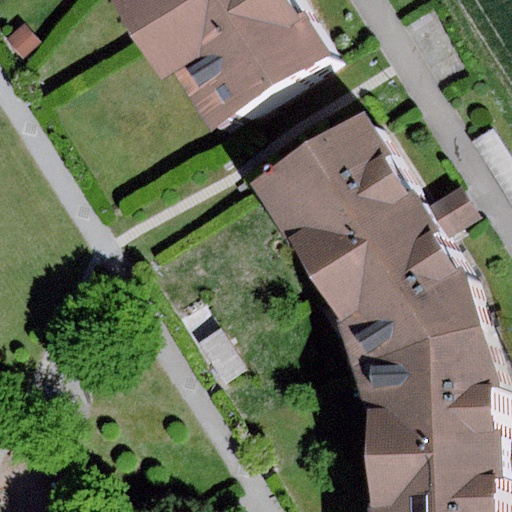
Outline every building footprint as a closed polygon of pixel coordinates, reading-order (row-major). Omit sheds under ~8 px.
[(304,0),(134,0),(120,9),(177,90),(189,81),(224,138),(343,64),(304,0)] [(22,25),(5,40),(24,60),(40,45),(22,25)] [(370,372),(496,333),(480,279),(449,230),(379,122),(268,188),(354,326),(370,372)] [(511,159),(494,132),(471,147),(511,211),(511,159)] [(220,329),(198,343),(226,385),(248,370),(220,329)] [(511,511),(511,388),(496,333),(370,372),(383,421),(385,511),(511,511)]
